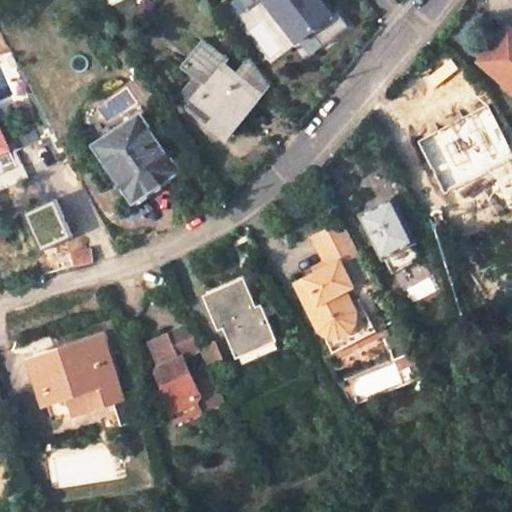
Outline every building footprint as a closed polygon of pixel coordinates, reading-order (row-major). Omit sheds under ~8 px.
[(253,0),(255,3),(259,0),(265,0),(298,41),(311,32),(323,47),(349,26),(336,11),(332,13),(321,0),(253,0)] [(256,30),(276,57),(292,46),(272,18),(256,30)] [(511,88),(511,32),(499,47),(493,42),(478,61),(511,88)] [(250,57),(238,72),(227,63),(231,58),(204,37),(182,66),(194,76),(201,83),(202,92),(188,109),(228,139),(271,85),(250,57)] [(194,76),(176,99),(188,109),(202,92),(201,83),(194,76)] [(473,140),(437,111),(411,142),(447,172),(473,140)] [(140,116),(96,146),(133,201),(178,172),(140,116)] [(65,172),(53,142),(33,150),(45,180),(65,172)] [(411,199),(368,220),(397,278),(425,263),(412,236),(426,229),(411,199)] [(352,310),(344,291),(354,286),(342,261),(360,253),(345,223),(315,237),(328,266),(298,280),(319,329),(326,327),(330,330),(338,326),(352,310)] [(93,262),(90,247),(72,252),(69,240),(37,248),(44,273),(60,270),(93,262)] [(235,345),(270,329),(261,310),(257,312),(240,276),(205,292),(219,321),(223,319),(235,345)] [(331,356),(376,336),(354,287),(354,286),(344,291),(352,310),(338,326),(330,330),(326,327),(319,329),(331,356)] [(158,371),(166,385),(163,391),(178,423),(226,399),(210,364),(194,372),(187,357),(203,349),(192,324),(150,343),(161,365),(158,371)] [(111,397),(121,394),(103,338),(38,359),(50,397),(85,385),(91,403),(111,397)] [(91,403),(85,385),(50,397),(56,415),(91,403)] [(120,424),(149,415),(147,408),(143,390),(142,387),(121,394),(111,397),(120,424)] [(155,406),(150,388),(143,390),(147,408),(155,406)]
